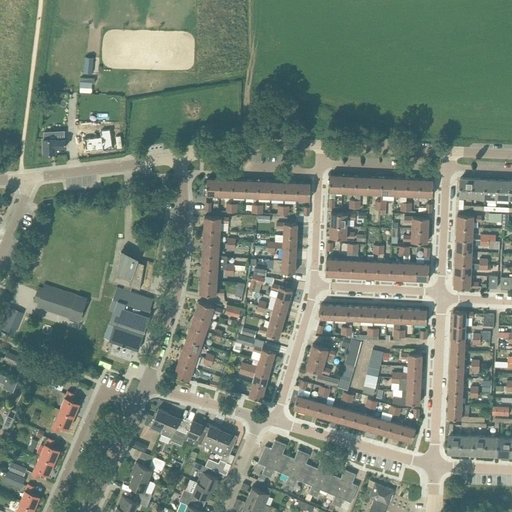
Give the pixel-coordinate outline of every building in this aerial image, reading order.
[(94,60),(95,60),(95,57),(85,56),(84,72),(93,73),(94,60)] [(92,91),(92,80),(81,80),(81,91),(92,91)] [(83,136),(84,149),(102,148),(102,149),(112,148),(111,128),(101,129),(101,135),(83,136)] [(56,138),(43,138),(44,153),(56,153),(56,146),(66,146),(65,139),(56,139),(56,138)] [(330,190),(343,191),(343,175),(330,174),(330,190)] [(356,175),(343,175),(343,191),(355,192),(356,175)] [(369,176),(356,175),(355,192),(368,192),(369,176)] [(369,176),(368,192),(381,193),(382,176),(369,176)] [(394,199),(394,193),(395,177),(382,176),(381,193),(381,201),(380,209),(381,209),(381,215),(386,215),(387,199),(394,199)] [(220,194),(220,178),(207,177),(207,194),(220,194)] [(394,193),(407,194),(408,178),(395,177),(394,193)] [(472,196),(473,178),(460,177),(460,195),(472,196)] [(233,179),(220,178),(220,194),(232,195),(233,179)] [(421,178),(408,178),(407,194),(420,195),(421,178)] [(434,179),(421,178),(420,195),(420,201),(427,201),(427,195),(433,195),(434,179)] [(472,196),(485,196),(485,179),(473,178),(472,196)] [(246,179),(233,179),(232,195),(245,196),(246,179)] [(258,196),(259,180),(246,179),(245,196),(258,196)] [(485,196),(497,197),(498,179),(485,179),(485,196)] [(497,197),(510,198),(510,180),(498,179),(497,197)] [(272,180),(259,180),(258,196),(271,197),(272,180)] [(285,181),(272,180),(271,197),(284,197),(285,181)] [(297,198),(298,182),(285,181),(284,197),(297,198)] [(311,182),(298,182),(297,198),(310,198),(311,182)] [(232,211),(232,203),(227,203),(227,200),(219,200),(219,211),(232,211)] [(331,212),(331,224),(347,225),(347,219),(355,219),(356,214),(348,213),(331,212)] [(501,222),(502,213),(489,213),(489,221),(501,222)] [(457,226),(473,227),(474,221),(482,221),(482,215),(474,215),(474,214),(458,214),(457,226)] [(205,215),(204,228),(221,229),(221,222),(229,222),(230,217),(205,215)] [(412,228),(428,229),(429,217),(412,216),(404,216),(404,221),(412,222),(412,228)] [(285,227),(284,234),(297,235),(298,222),(277,221),(277,227),(285,227)] [(347,232),(347,225),(331,224),(330,236),(346,237),(347,237),(354,238),(355,232),(347,232)] [(456,238),(473,239),(473,227),(457,226),(456,238)] [(203,241),(220,242),(221,229),(204,228),(203,241)] [(428,241),(428,229),(412,228),(411,235),(403,235),(403,240),(411,240),(411,241),(428,241)] [(297,247),(297,235),(284,234),(276,234),(275,241),(268,241),(267,246),(276,246),(284,247),(297,247)] [(473,239),(456,238),(456,250),(472,251),(473,245),(489,246),(489,240),(481,239),(473,239)] [(203,241),(202,254),(219,255),(220,242),(203,241)] [(339,275),(352,275),(353,243),(348,243),(347,251),(348,251),(347,259),(339,258),(339,275)] [(352,275),(364,276),(365,260),(357,259),(358,252),(359,243),(353,243),(352,275)] [(377,277),(390,277),(391,261),(384,261),(384,245),(379,244),(379,253),(378,260),(377,277)] [(296,260),(297,247),(284,247),(283,259),(296,260)] [(455,262),(472,263),(472,257),(472,251),(456,250),(455,262)] [(126,284),(124,288),(131,291),(132,286),(140,288),(144,263),(137,261),(139,258),(132,254),(121,251),(117,273),(115,280),(126,284)] [(202,267),(218,268),(219,255),(202,254),(202,267)] [(296,260),(283,259),(274,258),(273,271),(295,272),(296,260)] [(339,275),(339,258),(327,258),(326,274),(339,275)] [(377,277),(378,260),(365,260),(364,276),(377,277)] [(390,277),(403,278),(404,262),(391,261),(390,277)] [(403,278),(416,279),(417,262),(404,262),(403,278)] [(430,263),(417,262),(416,279),(429,279),(430,263)] [(455,262),(455,274),(471,275),(472,263),(455,262)] [(261,266),(260,268),(259,275),(271,277),(271,276),(273,268),(261,266)] [(202,267),(201,280),(217,281),(218,268),(202,267)] [(255,274),(253,273),(253,274),(248,289),(259,292),(262,284),(263,284),(265,277),(255,274)] [(471,275),(455,274),(454,286),(470,287),(479,287),(479,282),(475,282),(471,282),(471,275)] [(498,275),(490,275),(489,287),(497,287),(498,275)] [(511,277),(501,276),(501,288),(511,289),(511,277)] [(217,281),(201,280),(200,293),(225,294),(225,289),(217,288),(217,281)] [(279,290),(277,297),(289,300),(293,289),(273,283),(271,288),(279,290)] [(38,302),(37,307),(80,321),(88,298),(44,284),(43,288),(38,286),(34,301),(38,302)] [(131,291),(124,288),(117,286),(109,309),(114,311),(111,321),(142,332),(143,330),(145,331),(150,315),(146,314),(148,309),(150,310),(153,298),(131,291)] [(230,294),(229,300),(240,302),(242,297),(230,294)] [(286,312),(289,300),(277,297),(273,309),(286,312)] [(195,313),(211,318),(213,311),(220,313),(222,308),(199,300),(195,313)] [(321,317),(334,318),(335,304),(321,303),(321,317)] [(348,305),(335,304),(334,318),(347,318),(348,305)] [(239,317),(241,309),(227,305),(225,313),(239,317)] [(361,305),(348,305),(347,318),(360,319),(361,305)] [(374,306),(361,305),(360,319),(374,320),(374,306)] [(387,320),(388,307),(374,306),(374,320),(387,320)] [(388,307),(387,320),(394,321),(394,336),(399,337),(400,329),(400,321),(401,308),(388,307)] [(400,321),(414,322),(414,308),(401,308),(400,321)] [(428,309),(414,308),(414,322),(427,322),(428,309)] [(7,309),(1,328),(15,332),(21,313),(7,309)] [(283,324),(286,312),(273,309),(270,321),(283,324)] [(453,310),(452,324),(466,324),(466,317),(474,317),(474,311),(466,311),(453,310)] [(195,313),(191,325),(207,330),(211,318),(195,313)] [(494,314),(484,313),(483,325),(493,326),(494,314)] [(241,333),(255,337),(257,330),(243,327),(246,316),(243,315),(239,332),(241,333)] [(141,333),(142,332),(111,321),(110,323),(105,338),(109,340),(114,341),(110,353),(130,360),(134,348),(139,349),(144,334),(141,333)] [(279,336),(283,324),(270,321),(268,327),(261,325),(259,331),(279,336)] [(452,337),(465,338),(465,331),(466,324),(452,324),(452,337)] [(187,337),(202,343),(207,330),(191,325),(187,337)] [(353,327),(347,326),(347,334),(352,334),(352,338),(359,339),(359,332),(352,331),(353,327)] [(220,341),(222,335),(214,333),(212,338),(220,341)] [(252,346),(254,338),(239,334),(237,341),(252,346)] [(187,337),(182,349),(198,355),(202,343),(187,337)] [(464,351),(465,343),(465,338),(452,337),(451,350),(464,351)] [(352,338),(350,344),(360,347),(362,341),(352,338)] [(325,360),(333,362),(336,350),(313,343),(309,355),(325,360)] [(360,347),(350,344),(348,350),(358,353),(360,347)] [(259,359),(272,363),(275,351),(255,345),(254,350),(261,352),(259,359)] [(178,362),(194,367),(198,355),(182,349),(178,362)] [(371,355),(383,357),(383,356),(384,351),(383,351),(373,349),(371,355)] [(357,359),(358,353),(348,350),(347,356),(357,359)] [(464,351),(451,350),(450,363),(464,364),(464,351)] [(23,357),(7,351),(5,357),(20,363),(23,357)] [(408,365),(422,366),(422,353),(409,353),(401,353),(401,358),(405,358),(408,358),(408,365)] [(325,360),(309,355),(306,367),(321,372),(330,374),(331,368),(323,366),(325,360)] [(371,355),(370,361),(381,363),(383,357),(371,355)] [(355,365),(357,359),(347,356),(345,362),(355,365)] [(269,375),(272,363),(259,359),(257,365),(242,361),(241,367),(269,375)] [(369,367),(380,369),(381,363),(370,361),(369,367)] [(194,367),(178,362),(174,374),(190,379),(194,367)] [(353,371),(355,365),(345,362),(343,368),(353,371)] [(463,377),(464,370),(464,364),(450,363),(450,377),(463,377)] [(422,366),(408,365),(407,372),(392,371),(392,377),(421,378),(422,366)] [(265,387),(269,375),(241,367),(239,372),(254,376),(252,383),(265,387)] [(378,376),(380,369),(369,367),(367,373),(378,376)] [(352,377),(353,371),(343,368),(342,374),(352,377)] [(318,372),(316,379),(337,384),(339,377),(318,372)] [(0,381),(4,383),(2,387),(13,392),(18,381),(0,373),(0,381)] [(377,382),(378,376),(367,373),(366,379),(377,382)] [(55,374),(50,385),(62,390),(66,378),(55,374)] [(350,383),(352,377),(342,374),(340,381),(350,383)] [(399,389),(402,389),(420,390),(421,378),(392,377),(392,382),(400,383),(399,389)] [(463,377),(450,377),(449,390),(463,391),(463,377)] [(375,388),(377,382),(366,379),(364,385),(375,388)] [(350,383),(340,381),(338,387),(348,389),(350,383)] [(265,387),(252,383),(249,395),(262,398),(265,387)] [(318,414),(325,386),(320,385),(318,392),(319,393),(317,400),(309,398),(306,411),(318,414)] [(374,394),(375,388),(364,385),(363,392),(374,394)] [(318,414),(329,417),(333,404),(327,403),(329,395),(331,388),(325,386),(318,414)] [(420,403),(420,390),(402,389),(402,396),(394,396),(393,402),(401,404),(406,405),(406,402),(420,403)] [(60,409),(75,415),(80,402),(73,399),(75,393),(68,390),(60,409)] [(449,390),(449,403),(462,404),(463,391),(449,390)] [(306,411),(309,398),(298,394),(294,407),(306,411)] [(469,404),(462,404),(449,403),(448,417),(461,417),(469,417),(469,404)] [(333,404),(329,417),(341,421),(345,408),(333,404)] [(509,407),(493,406),(492,414),(509,415),(509,407)] [(169,412),(159,408),(150,428),(161,433),(163,429),(162,429),(169,412)] [(341,421),(353,424),(357,411),(345,408),(341,421)] [(75,415),(60,409),(52,428),(59,431),(62,425),(69,428),(75,415)] [(162,429),(163,429),(164,426),(174,431),(171,439),(176,442),(182,429),(176,427),(182,415),(170,410),(169,412),(162,429)] [(357,411),(353,424),(365,427),(368,414),(357,411)] [(8,428),(13,417),(8,414),(3,425),(8,428)] [(365,427),(377,430),(380,418),(368,414),(365,427)] [(182,429),(176,442),(182,444),(187,433),(197,438),(195,441),(196,441),(202,429),(205,421),(194,417),(187,432),(182,429)] [(380,418),(377,430),(388,434),(392,421),(380,418)] [(388,434),(400,437),(404,424),(392,421),(388,434)] [(460,453),(461,434),(453,434),(453,423),(449,423),(449,434),(448,452),(460,453)] [(196,441),(202,444),(213,449),(222,426),(221,428),(210,424),(207,431),(202,429),(196,441)] [(404,424),(400,437),(412,440),(416,427),(404,424)] [(222,455),(222,456),(220,459),(219,463),(209,458),(206,465),(226,474),(227,470),(224,468),(227,462),(230,453),(234,445),(228,443),(233,431),(222,426),(213,449),(212,451),(222,455)] [(45,430),(39,427),(36,435),(42,437),(45,430)] [(460,453),(473,453),(474,435),(461,434),(460,453)] [(486,436),(474,435),(473,453),(485,454),(486,436)] [(485,454),(498,454),(499,436),(486,436),(485,454)] [(511,437),(499,436),(498,454),(510,455),(511,437)] [(40,455),(55,462),(60,449),(53,446),(56,440),(48,437),(40,455)] [(143,443),(135,439),(132,445),(141,448),(143,443)] [(262,473),(267,475),(281,441),(275,439),(272,448),(265,445),(258,462),(265,465),(262,473)] [(287,444),(281,441),(267,475),(271,476),(274,469),(281,472),(289,455),(283,452),(287,444)] [(289,455),(281,472),(289,475),(285,483),(290,485),(304,451),(298,449),(295,457),(289,455)] [(310,454),(304,451),(290,485),(294,487),(297,479),(305,482),(312,465),(306,462),(310,454)] [(55,462),(40,455),(32,474),(39,477),(42,471),(49,475),(55,462)] [(153,455),(150,461),(163,467),(166,461),(153,455)] [(312,465),(305,482),(312,485),(309,493),(313,495),(327,461),(322,459),(318,467),(312,465)] [(11,461),(8,470),(24,476),(27,468),(11,461)] [(161,472),(163,467),(150,461),(148,467),(136,462),(131,473),(150,481),(151,480),(148,479),(153,470),(161,473),(161,472)] [(197,481),(214,489),(219,478),(206,472),(209,467),(196,461),(193,467),(202,471),(197,481)] [(333,463),(327,461),(313,495),(317,496),(321,489),(328,492),(335,475),(329,472),(333,463)] [(335,475),(328,492),(335,495),(332,502),(331,502),(329,509),(333,510),(336,504),(351,471),(345,468),(341,477),(335,475)] [(25,476),(24,476),(8,470),(4,479),(21,485),(25,476)] [(351,471),(336,504),(341,506),(344,499),(351,502),(359,485),(353,482),(356,473),(351,471)] [(136,494),(149,500),(157,483),(151,480),(150,481),(131,473),(134,474),(129,485),(139,489),(136,494)] [(184,488),(181,494),(195,500),(197,494),(209,500),(214,489),(197,481),(193,492),(184,488)] [(373,500),(387,506),(388,504),(395,490),(375,481),(373,487),(369,485),(365,493),(369,495),(369,496),(374,498),(373,500)] [(28,483),(20,502),(35,508),(40,495),(33,492),(36,486),(28,483)] [(248,496),(265,504),(272,488),(261,484),(259,489),(252,486),(248,496)] [(122,495),(117,506),(131,511),(134,511),(138,502),(147,506),(149,500),(136,494),(134,500),(122,495)] [(192,505),(195,500),(181,494),(179,500),(181,501),(177,511),(203,511),(204,511),(192,505)] [(168,499),(163,496),(160,504),(165,506),(168,499)] [(248,496),(244,506),(256,511),(268,511),(270,506),(265,504),(248,496)] [(384,511),(387,506),(373,500),(368,511),(384,511)] [(33,511),(35,508),(20,502),(15,511),(33,511)]
